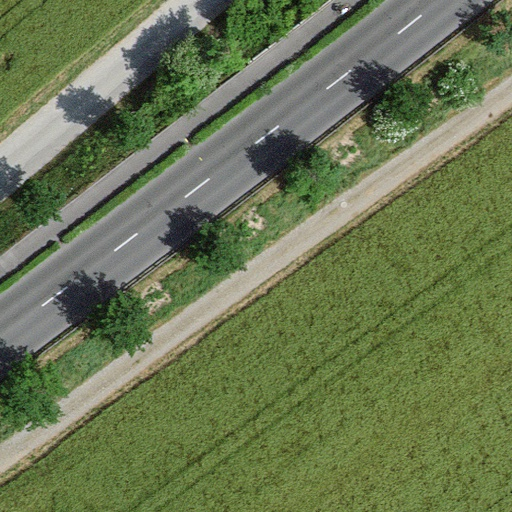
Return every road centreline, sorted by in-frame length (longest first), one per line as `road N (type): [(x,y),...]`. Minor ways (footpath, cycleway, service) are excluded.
road 1 (track): [(0,457),(511,82)]
road 2 (tertiary): [(0,337),(444,0)]
road 3 (unclassified): [(0,170),(201,0)]
